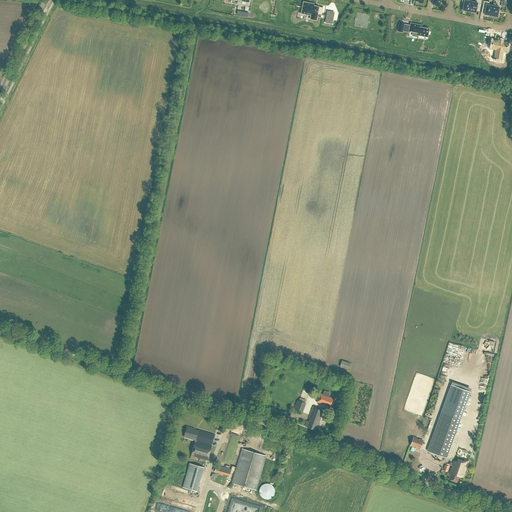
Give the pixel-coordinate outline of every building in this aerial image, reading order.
[(463,10),(469,12),(471,2),(467,1),(467,0),(461,0),(462,9),(463,10)] [(471,2),(469,12),(471,12),(471,13),(474,14),(475,12),(475,13),(476,6),(480,7),(481,0),(479,0),(475,0),(475,3),(471,2)] [(488,15),(491,16),(492,6),(488,5),(489,2),(483,1),(482,7),(485,8),(484,14),(485,15),(485,16),(488,16),(488,15)] [(303,2),(301,14),(311,15),(310,19),(316,20),(317,17),(317,14),(321,14),(323,8),(319,7),(313,6),(313,4),(303,2)] [(493,3),(492,6),(491,16),(497,17),(497,16),(498,16),(499,13),(498,13),(499,7),(495,6),(495,4),(493,3)] [(410,25),(409,31),(413,32),(418,33),(417,35),(418,35),(427,37),(429,29),(421,28),(421,27),(419,26),(419,25),(410,23),(410,25)] [(506,52),(508,43),(503,42),(503,41),(498,40),(498,41),(493,40),(491,49),(496,50),(494,58),(501,60),(503,51),(506,52)] [(446,349),(440,366),(450,369),(455,352),(446,349)] [(348,370),(350,363),(342,360),(340,367),(348,370)] [(460,420),(470,392),(469,391),(452,385),(451,385),(441,413),(460,420)] [(318,393),(314,402),(330,407),(333,399),(318,393)] [(294,409),(302,412),(305,403),(304,403),(306,400),(300,398),(299,401),(297,400),(296,402),(294,409)] [(316,430),(324,410),(314,407),(309,418),(310,419),(309,422),(307,421),(305,426),(316,430)] [(446,458),(460,420),(441,413),(427,451),(446,458)] [(211,444),(214,437),(214,435),(214,434),(198,430),(197,432),(194,431),(195,429),(187,426),(186,428),(184,434),(184,435),(184,436),(192,439),(195,440),(211,444)] [(410,445),(420,449),(423,441),(413,438),(410,445)] [(211,446),(196,441),(194,441),(194,443),(191,442),(189,450),(192,451),(190,458),(206,463),(211,446)] [(256,491),(266,456),(241,448),(231,483),(256,491)] [(451,474),(449,479),(457,482),(459,477),(463,478),(465,471),(467,466),(468,463),(469,461),(468,461),(465,460),(464,462),(459,460),(458,463),(456,462),(454,461),(450,471),(450,473),(451,474)] [(182,487),(197,491),(204,467),(189,463),(182,487)] [(229,476),(231,469),(216,466),(215,472),(229,476)] [(259,490),(259,491),(259,493),(259,494),(259,495),(260,496),(261,497),(262,498),(263,499),(264,499),(265,500),(266,500),(267,500),(269,500),(270,499),(271,499),(272,498),(273,497),(274,496),(274,495),(275,494),(275,493),(275,491),(275,490),(275,489),(274,488),(274,487),(273,486),(273,485),(272,485),(271,484),(270,484),(269,483),(267,483),(266,483),(265,483),(264,484),(263,484),(262,485),(261,485),(261,486),(260,487),(259,488),(259,489),(259,490)]
